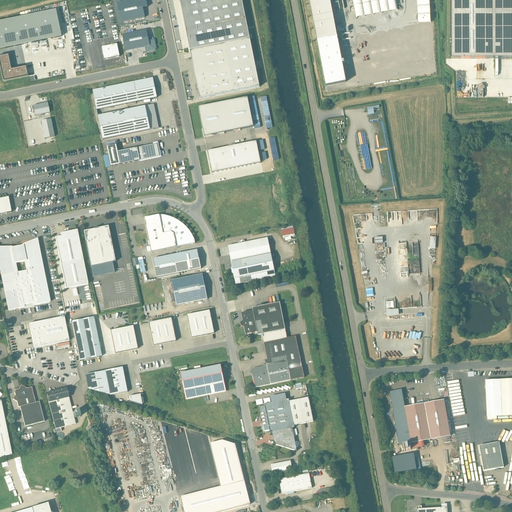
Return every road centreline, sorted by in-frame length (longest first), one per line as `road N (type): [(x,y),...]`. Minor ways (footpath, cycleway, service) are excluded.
road 1 (tertiary): [(293,0),(360,371)]
road 2 (unclassified): [(265,511),(210,239),(192,212)]
road 3 (unclassified): [(192,212),(148,201),(0,231)]
road 4 (residential): [(0,94),(175,62)]
road 5 (residential): [(192,212),(201,195),(175,62)]
road 6 (unclassified): [(511,363),(360,371)]
road 7 (unclassified): [(384,492),(511,505)]
road 8 (unknown): [(127,503),(105,419),(145,423)]
road 9 (tertiary): [(360,371),(384,492)]
